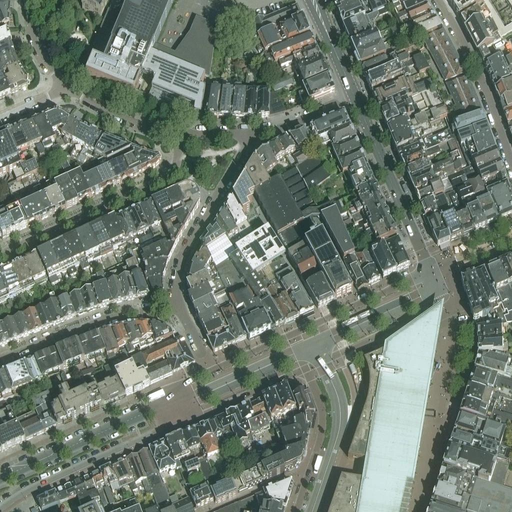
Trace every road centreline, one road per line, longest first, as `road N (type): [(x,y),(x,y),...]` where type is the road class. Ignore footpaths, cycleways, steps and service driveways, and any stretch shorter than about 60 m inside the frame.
road 1 (tertiary): [(431,272),(208,372)]
road 2 (residential): [(0,255),(167,177),(180,133)]
road 3 (residential): [(257,132),(187,247),(178,306)]
road 4 (tertiary): [(431,272),(354,96)]
road 5 (residential): [(178,306),(118,315),(0,360)]
road 6 (tertiary): [(0,509),(164,427)]
road 7 (residential): [(438,0),(477,70),(511,167)]
road 8 (tertiary): [(306,369),(426,310),(431,272)]
road 9 (tertiary): [(155,408),(0,478)]
road 10 (tertiary): [(164,427),(306,369)]
road 11 (residential): [(180,133),(147,128),(67,88)]
